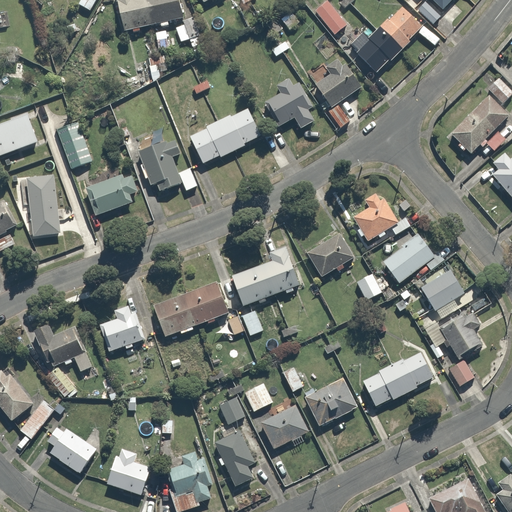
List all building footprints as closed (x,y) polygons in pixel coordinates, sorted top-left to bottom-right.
[(44,0),(28,0),(38,56),(53,53),(81,49),(77,22),(49,27),(44,0)] [(98,0),(80,0),(79,4),(92,12),(98,0)] [(118,0),(125,29),(182,17),(187,39),(201,36),(195,13),(184,16),(180,0),(118,0)] [(331,0),(324,0),(315,7),(334,32),(348,21),(331,0)] [(363,23),(346,40),(377,70),(426,21),(404,0),(402,0),(372,31),(363,23)] [(452,0),(422,0),(417,6),(445,33),(464,12),(452,0)] [(0,9),(0,27),(11,26),(8,8),(0,9)] [(278,18),(269,22),(280,43),(273,46),(277,55),(293,46),(287,34),(300,27),(291,10),(278,18)] [(511,49),(494,73),(511,86),(511,49)] [(2,75),(13,75),(37,84),(43,67),(21,58),(4,53),(2,75)] [(343,55),(324,67),(328,76),(316,83),(328,103),(361,83),(343,55)] [(136,73),(119,80),(124,90),(140,83),(136,73)] [(497,77),(483,92),(486,95),(451,130),(472,150),(480,142),(483,146),(487,143),(494,150),(511,131),(511,116),(499,104),(511,90),(497,77)] [(283,92),(267,100),(280,126),(296,118),(301,128),(319,119),(314,109),(301,83),(295,86),(291,78),(279,85),(283,92)] [(209,79),(192,85),(195,93),(212,86),(209,79)] [(232,84),(221,83),(220,98),(231,98),(232,84)] [(248,108),(191,134),(204,162),(261,136),(248,108)] [(97,114),(80,119),(57,126),(70,167),(92,160),(88,147),(105,142),(97,114)] [(174,136),(139,148),(154,191),(183,181),(185,188),(196,184),(190,167),(185,169),(174,136)] [(511,155),(506,149),(487,167),(493,173),(490,175),(511,198),(511,155)] [(121,174),(84,187),(94,215),(131,201),(128,193),(139,189),(132,170),(121,174)] [(46,212),(51,224),(72,215),(55,177),(19,192),(30,219),(46,212)] [(387,184),(363,198),(368,207),(354,215),(368,239),(379,232),(384,240),(410,225),(406,219),(387,184)] [(7,229),(16,224),(2,200),(0,201),(0,249),(14,242),(7,229)] [(441,250),(446,247),(426,221),(403,238),(406,243),(383,259),(398,281),(426,262),(431,269),(447,258),(441,250)] [(305,252),(320,279),(357,258),(342,231),(305,252)] [(274,259),(230,276),(241,304),(299,281),(285,245),(270,251),(274,259)] [(468,283),(462,287),(450,267),(421,284),(441,318),(470,301),(477,298),(468,283)] [(382,291),(373,272),(358,280),(367,298),(382,291)] [(154,303),(167,336),(228,312),(215,279),(154,303)] [(119,316),(102,323),(113,349),(146,336),(132,302),(116,309),(119,316)] [(475,306),(468,310),(427,331),(438,351),(450,344),(458,359),(448,364),(459,384),(478,374),(466,351),(484,342),(479,332),(486,329),(475,306)] [(255,309),(242,314),(250,334),(264,329),(255,309)] [(238,312),(227,317),(234,334),(245,330),(238,312)] [(53,333),(48,319),(33,325),(49,366),(74,356),(80,371),(91,366),(75,324),(53,333)] [(286,341),(271,348),(275,358),(298,349),(293,338),(300,335),(296,325),(282,331),(286,341)] [(421,351),(363,377),(376,405),(433,380),(421,351)] [(296,367),(283,371),(288,390),(302,386),(296,367)] [(0,406),(10,419),(35,399),(13,371),(8,376),(2,368),(0,369),(0,406)] [(343,376),(305,394),(320,425),(358,407),(343,376)] [(262,382),(244,393),(253,409),(271,398),(262,382)] [(235,396),(218,405),(227,423),(244,414),(235,396)] [(44,398),(18,427),(30,438),(56,409),(44,398)] [(295,404),(261,421),(284,467),(318,450),(295,404)] [(173,419),(162,418),(161,431),(173,432),(173,419)] [(59,427),(49,441),(56,446),(52,453),(79,472),(98,446),(70,427),(66,432),(59,427)] [(257,459),(242,427),(214,441),(235,485),(254,476),(248,463),(257,459)] [(119,457),(114,455),(105,483),(139,493),(148,466),(133,461),(135,454),(121,450),(119,457)] [(185,461),(168,467),(174,484),(168,487),(176,509),(198,501),(212,496),(207,482),(211,481),(199,450),(183,456),(185,461)] [(511,511),(511,474),(499,483),(502,487),(495,491),(507,511),(511,511)] [(430,496),(437,511),(455,511),(457,511),(488,511),(470,476),(430,496)] [(410,511),(405,502),(384,511),(410,511)]
